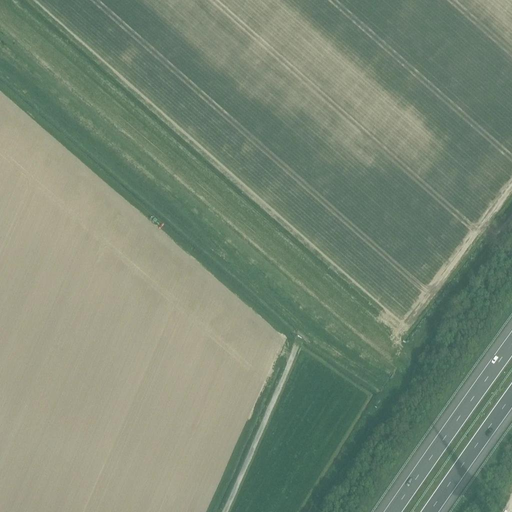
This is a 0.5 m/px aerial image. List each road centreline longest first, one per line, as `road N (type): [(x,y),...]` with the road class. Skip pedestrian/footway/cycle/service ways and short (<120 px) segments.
road 1 (motorway): [(511,345),(393,511)]
road 2 (unclassified): [(224,511),(296,347)]
road 3 (motorway): [(431,511),(511,397)]
